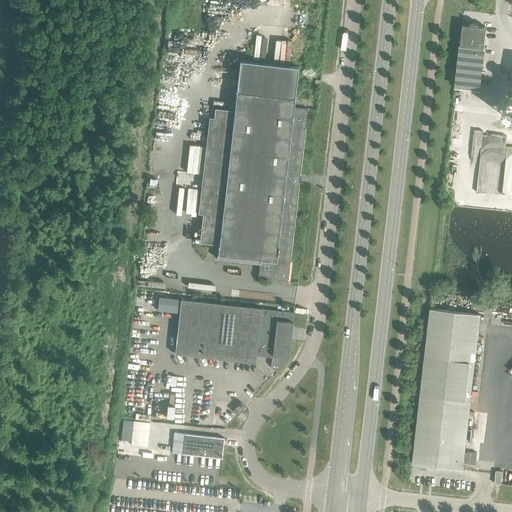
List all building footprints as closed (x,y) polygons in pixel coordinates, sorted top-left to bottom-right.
[(0,0),(0,131),(2,131),(17,0),(0,0)] [(470,22),(470,25),(463,24),(463,21),(462,21),(455,88),(456,88),(456,86),(478,89),(478,91),(486,27),(478,26),(478,24),(479,25),(479,24),(477,24),(477,23),(472,21),(472,22),(470,22),(469,22),(470,22)] [(260,259),(258,278),(287,281),(307,110),(292,108),(294,98),(297,67),(239,60),(236,92),(234,111),(214,109),(199,242),(218,244),(217,254),(260,259)] [(292,321),(293,312),(260,309),(261,308),(260,308),(180,299),(174,353),(254,362),(254,363),(255,363),(255,355),(271,357),(270,366),(277,372),(288,360),(292,321)] [(430,308),(412,463),(462,469),(463,459),(480,314),(430,308)] [(232,411),(237,415),(246,406),(240,401),(232,411)] [(182,453),(221,458),(223,438),(184,433),(182,453)] [(494,483),(501,484),(502,471),(495,471),(494,483)]
